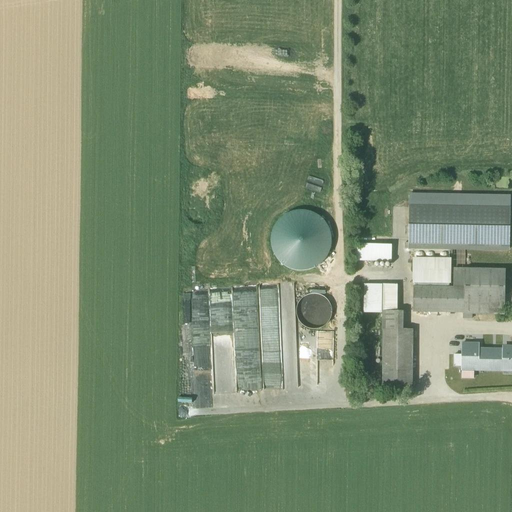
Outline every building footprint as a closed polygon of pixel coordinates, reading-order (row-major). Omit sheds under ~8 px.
[(297,161),(313,163),(314,153),(298,151),(297,161)] [(509,210),(410,208),(409,248),(508,250),(509,210)] [(272,227),(272,229),(274,264),(299,269),(324,267),(330,237),(329,216),(326,229),(325,217),(300,212),(280,213),(277,226),(272,227)] [(505,270),(464,269),(464,275),(453,275),(453,287),(413,287),(413,312),(463,313),(463,314),(504,315),(505,270)] [(394,286),(382,286),(381,311),(382,311),(394,311),(394,286)] [(235,364),(233,288),(210,289),(212,365),(235,364)] [(331,319),(332,312),(330,305),(326,299),(321,295),(314,294),(307,295),(301,299),(297,305),(296,312),(297,319),(301,325),(307,329),(314,330),(321,328),(327,324),(331,319)] [(394,311),(382,311),(382,330),(398,330),(398,311),(394,311)] [(398,330),(382,330),(382,389),(412,390),(413,330),(398,330)] [(479,344),(462,344),(462,370),(503,371),(503,350),(478,350),(479,344)] [(511,347),(509,347),(509,350),(503,350),(503,371),(511,371),(511,347)]
